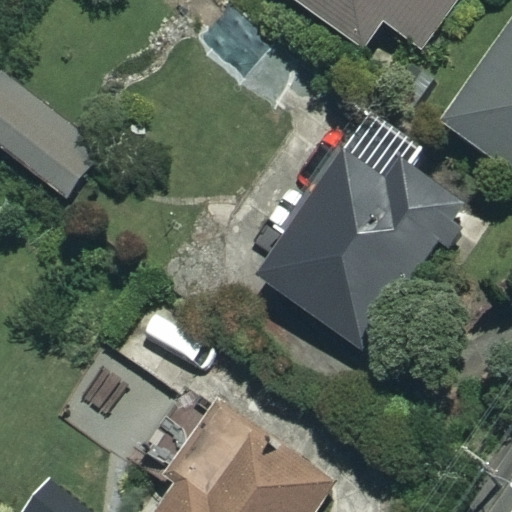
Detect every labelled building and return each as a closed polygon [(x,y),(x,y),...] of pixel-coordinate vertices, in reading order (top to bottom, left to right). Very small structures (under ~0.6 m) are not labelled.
[(306,60),(236,0),(225,0),(197,33),(272,99),(306,60)] [(296,0),(370,56),(393,27),(424,51),(462,0),(296,0)] [(511,44),(452,131),(511,172),(511,44)] [(110,155),(11,75),(0,89),(0,145),(72,203),(110,155)] [(473,210),(420,172),(403,195),(355,161),(268,282),(370,354),(473,210)] [(184,497),(173,511),(323,511),(349,479),(302,443),(288,461),(206,398),(151,471),(184,497)]
